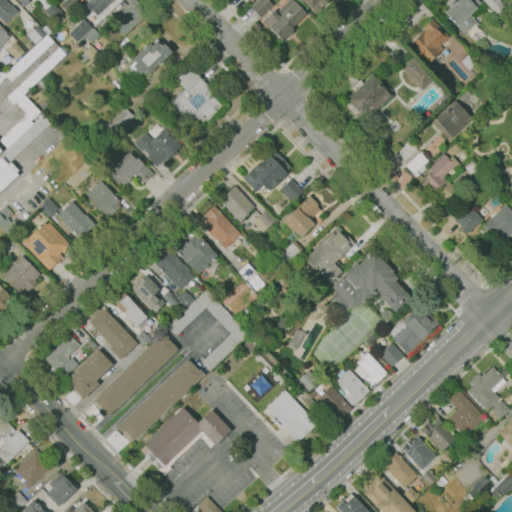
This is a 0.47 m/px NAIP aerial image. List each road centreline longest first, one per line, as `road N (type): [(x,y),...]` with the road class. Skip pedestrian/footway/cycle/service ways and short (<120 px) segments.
road 1 (residential): [(381,0),(0,362)]
road 2 (residential): [(511,342),(188,0)]
road 3 (secondary): [(511,293),(390,409)]
road 4 (secondary): [(116,480),(0,359)]
road 5 (secondary): [(390,409),(275,511)]
